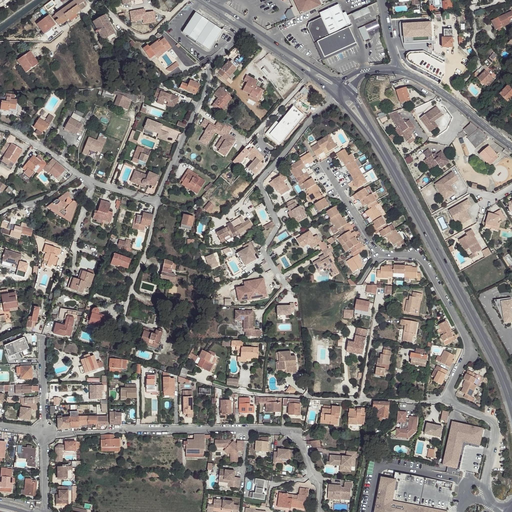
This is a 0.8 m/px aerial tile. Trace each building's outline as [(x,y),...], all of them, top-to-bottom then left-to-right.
[(58,19),(55,21),(58,25),(61,23),(62,24),(69,19),(71,21),(77,16),(75,14),(86,6),(86,3),(83,0),(75,0),(55,15),(58,19)] [(289,0),(293,7),(291,8),(291,9),(288,10),(285,14),(287,19),(288,19),(288,21),(310,11),(334,0),(289,0)] [(454,9),(453,0),(450,0),(449,0),(449,6),(445,6),(445,10),(454,9)] [(308,28),(315,44),(323,61),(326,60),(325,58),(356,43),(349,28),(352,26),(351,25),(371,17),(367,7),(347,16),(346,13),(343,14),(339,5),(320,13),(322,18),(309,23),(308,28)] [(130,11),(132,23),(155,20),(154,11),(143,13),(143,10),(130,11)] [(491,21),(496,30),(498,29),(499,31),(501,30),(500,28),(510,23),(509,20),(511,17),(511,12),(511,11),(491,21)] [(199,15),(195,13),(182,32),(210,50),(219,38),(223,32),(225,30),(223,28),(222,30),(199,15)] [(37,25),(44,34),(56,25),(48,15),(37,25)] [(105,17),(94,23),(100,34),(99,35),(101,39),(102,38),(103,39),(107,37),(109,40),(116,37),(105,17)] [(405,50),(434,48),(431,18),(401,21),(398,24),(401,37),(403,46),(405,50)] [(377,21),(364,27),(367,33),(380,28),(377,21)] [(370,39),(367,33),(364,27),(358,29),(364,42),(370,39)] [(453,30),(444,30),(445,39),(443,39),(443,40),(442,40),(441,40),(441,41),(441,46),(441,47),(442,47),(443,47),(443,48),(452,48),(452,39),(453,39),(453,30)] [(157,58),(171,48),(164,38),(160,41),(159,40),(149,47),(148,45),(143,49),(150,59),(155,55),(157,58)] [(356,43),(325,58),(326,60),(357,45),(356,43)] [(445,61),(423,51),(410,52),(407,55),(407,59),(409,63),(441,81),(445,72),(445,61)] [(30,52),(17,61),(26,73),(37,65),(31,57),(33,56),(30,52)] [(494,53),(484,64),(488,67),(493,61),(496,57),(497,57),(498,56),(494,53)] [(229,63),(236,69),(239,66),(232,60),(229,63)] [(236,69),(229,63),(228,62),(221,70),(218,67),(215,70),(226,80),(230,76),(232,78),(234,75),(232,73),(236,69)] [(171,72),(177,67),(174,63),(166,70),(167,70),(168,71),(169,72),(171,72)] [(492,78),(485,71),(478,78),(486,85),(489,82),(491,84),(494,81),(492,79),(492,78)] [(255,86),(258,81),(247,75),(244,81),(247,82),(243,91),(250,95),(251,94),(257,97),(258,95),(261,96),(264,91),(255,86)] [(180,88),(195,95),(200,85),(190,81),(188,85),(182,83),(180,88)] [(511,83),(500,95),(508,102),(511,97),(511,83)] [(137,99),(138,96),(134,95),(132,95),(128,94),(115,90),(104,88),(102,95),(113,98),(114,93),(119,94),(114,108),(122,111),(123,108),(128,109),(131,100),(136,102),(137,99)] [(227,104),(232,98),(222,90),(220,88),(214,95),(218,98),(212,106),(217,110),(219,107),(221,109),(225,103),(227,104)] [(406,88),(397,91),(401,103),(410,100),(406,88)] [(165,101),(168,102),(176,105),(179,97),(171,95),(164,93),(162,92),(162,90),(157,89),(154,97),(158,99),(157,103),(163,105),(165,101)] [(6,98),(0,97),(0,101),(1,102),(0,110),(9,111),(9,109),(16,110),(17,101),(14,100),(10,100),(11,98),(14,99),(15,95),(6,94),(6,98)] [(219,107),(217,110),(221,113),(228,105),(227,104),(225,103),(221,109),(219,107)] [(438,118),(443,115),(437,107),(425,115),(420,118),(428,129),(433,126),(435,129),(438,127),(434,122),(432,119),(437,116),(438,118)] [(65,128),(78,135),(83,127),(81,126),(82,125),(79,123),(82,118),(73,113),(70,119),(65,128)] [(35,134),(40,137),(44,130),(46,131),(51,123),(46,120),(41,116),(40,118),(39,118),(33,128),(37,130),(35,134)] [(403,135),(407,141),(412,138),(411,136),(409,133),(411,131),(415,128),(409,120),(408,121),(405,123),(403,121),(400,116),(393,121),(397,127),(398,127),(399,128),(404,134),(403,135)] [(225,124),(219,120),(215,126),(214,128),(209,125),(210,123),(205,119),(202,124),(205,126),(204,128),(206,129),(204,132),(205,132),(201,138),(208,143),(215,132),(219,134),(225,124)] [(147,120),(144,129),(158,134),(157,137),(166,141),(169,133),(160,130),(160,129),(159,129),(160,124),(147,120)] [(479,129),(471,123),(463,130),(468,135),(466,136),(468,138),(467,139),(476,149),(488,138),(483,133),(479,129)] [(225,124),(219,134),(222,137),(218,144),(221,146),(219,149),(226,154),(235,140),(232,138),(230,139),(228,138),(229,136),(227,135),(232,128),(225,124)] [(78,135),(65,128),(64,130),(77,137),(78,135)] [(403,135),(404,134),(399,128),(395,131),(400,137),(403,135)] [(318,144),(325,155),(330,153),(329,152),(337,147),(329,135),(317,143),(318,144)] [(97,151),(101,152),(106,139),(98,136),(97,141),(89,137),(82,153),(87,155),(89,150),(90,148),(97,151)] [(12,167),(23,150),(12,144),(8,150),(3,147),(1,151),(6,154),(2,161),(12,167)] [(322,157),(325,155),(318,144),(311,148),(317,157),(320,154),(322,157)] [(138,146),(131,162),(144,167),(150,151),(138,146)] [(489,146),(479,155),(487,163),(488,162),(490,165),(498,158),(496,155),(489,146)] [(245,148),(233,162),(237,166),(246,156),(253,162),(247,168),(255,175),(264,165),(261,163),(259,161),(263,157),(263,156),(253,148),(252,149),(249,152),(247,151),(245,148)] [(449,162),(441,152),(437,155),(435,156),(434,154),(433,155),(429,149),(424,153),(427,159),(426,160),(429,165),(436,160),(438,164),(441,168),(449,162)] [(339,162),(343,168),(354,161),(356,160),(352,154),(347,157),(343,150),(337,154),(341,161),(339,162)] [(310,153),(300,159),(301,160),(305,166),(305,165),(308,163),(314,160),(310,153)] [(42,160),(38,156),(36,158),(33,156),(22,169),(25,171),(24,173),(30,177),(34,172),(33,171),(42,160)] [(57,162),(52,159),(43,169),(48,173),(49,172),(59,181),(67,173),(60,166),(56,163),(57,162)] [(296,179),(298,182),(309,176),(307,172),(304,174),(301,169),(305,166),(301,160),(289,167),(296,179)] [(430,170),(438,164),(436,160),(429,165),(426,160),(424,161),(430,170)] [(12,167),(2,161),(0,163),(11,170),(12,167)] [(354,161),(343,168),(344,171),(347,169),(348,171),(350,173),(359,168),(354,161)] [(363,175),(359,168),(350,173),(352,176),(352,177),(349,179),(351,182),(353,181),(363,175)] [(185,173),(188,174),(183,182),(189,187),(188,189),(197,194),(205,182),(201,179),(199,181),(196,179),(197,176),(198,175),(188,169),(185,173)] [(137,172),(133,183),(138,185),(139,183),(142,184),(143,185),(144,186),(146,186),(147,185),(148,184),(148,183),(148,182),(148,181),(155,184),(158,176),(148,172),(147,176),(137,172)] [(287,179),(283,172),(279,175),(280,177),(276,179),(273,181),(279,191),(280,190),(283,195),(290,190),(287,185),(286,186),(283,181),(287,179)] [(454,183),(458,180),(453,172),(435,185),(441,194),(446,190),(450,196),(455,192),(450,186),(449,185),(453,182),(454,183)] [(363,175),(353,181),(358,189),(367,183),(363,175)] [(303,184),(307,190),(316,184),(312,178),(311,179),(309,176),(298,182),(300,186),(303,184)] [(279,191),(273,181),(270,183),(273,188),(274,187),(277,192),(279,191)] [(317,199),(319,202),(324,198),(322,195),(321,196),(318,190),(319,189),(316,184),(307,190),(309,195),(308,195),(312,202),(317,199)] [(14,191),(8,187),(5,191),(12,195),(14,191)] [(364,189),(353,196),(355,199),(358,197),(359,199),(360,201),(369,196),(364,189)] [(445,199),(450,196),(446,190),(441,194),(445,199)] [(69,197),(71,196),(68,191),(58,199),(58,200),(57,200),(56,200),(48,206),(48,207),(48,208),(49,209),(53,209),(57,212),(61,209),(65,211),(62,215),(70,221),(77,201),(74,200),(72,202),(70,204),(66,203),(64,202),(65,200),(67,198),(69,197)] [(372,194),(369,196),(360,201),(362,204),(365,202),(368,206),(370,205),(376,201),(372,194)] [(329,206),(324,198),(319,202),(315,204),(319,212),(329,206)] [(471,206),(468,200),(449,211),(454,220),(458,218),(459,220),(463,217),(466,223),(471,220),(467,212),(465,209),(466,209),(471,206)] [(111,204),(101,201),(98,211),(97,211),(97,214),(94,213),(93,219),(97,220),(97,219),(102,220),(109,222),(112,213),(108,211),(111,204)] [(378,204),(376,201),(370,205),(372,208),(370,209),(365,212),(368,217),(369,216),(373,222),(382,217),(383,216),(379,210),(378,211),(375,206),(378,204)] [(214,206),(209,202),(204,209),(208,213),(214,206)] [(295,203),(289,206),(288,207),(291,212),(292,212),(296,218),(298,217),(301,222),(307,218),(300,206),(298,208),(295,203)] [(379,210),(383,216),(385,215),(379,204),(378,204),(375,206),(378,211),(379,210)] [(326,212),(331,219),(339,214),(338,211),(337,210),(340,208),(338,205),(326,212)] [(53,209),(49,209),(70,221),(62,215),(65,211),(61,209),(57,212),(53,209)] [(489,213),(486,224),(491,226),(497,227),(498,223),(501,221),(505,219),(500,210),(493,214),(489,213)] [(291,212),(290,211),(288,213),(292,220),(295,219),(297,224),(301,222),(298,217),(296,218),(292,212),(291,212)] [(145,226),(150,227),(153,216),(143,213),(142,218),(139,217),(139,218),(137,218),(136,223),(134,222),(132,229),(144,231),(145,226)] [(339,231),(340,233),(350,226),(351,226),(349,223),(347,224),(344,219),(343,220),(342,218),(339,214),(331,219),(330,220),(334,226),(330,228),(334,234),(339,231)] [(183,215),(180,228),(191,230),(194,217),(183,215)] [(235,228),(239,234),(252,226),(248,220),(245,222),(242,217),(231,223),(234,229),(235,228)] [(382,217),(373,222),(375,225),(376,226),(373,228),(375,231),(386,224),(382,217)] [(498,223),(497,227),(491,226),(491,228),(498,230),(501,221),(498,223)] [(230,238),(239,234),(235,228),(234,229),(231,223),(230,222),(227,224),(229,228),(226,230),(225,228),(216,233),(220,240),(229,236),(230,238)] [(265,230),(275,225),(273,222),(264,227),(265,230)] [(34,231),(35,227),(33,226),(32,227),(26,226),(26,225),(22,224),(22,225),(22,226),(21,226),(21,228),(15,226),(6,224),(3,234),(19,239),(20,237),(22,237),(23,235),(31,237),(32,231),(34,231)] [(383,237),(386,235),(395,230),(396,230),(393,225),(388,227),(386,224),(375,231),(376,234),(380,232),(383,237)] [(350,226),(340,233),(342,236),(338,238),(342,245),(355,238),(357,236),(355,233),(352,235),(350,231),(352,230),(350,226)] [(395,230),(386,235),(389,240),(390,240),(394,245),(397,244),(398,247),(405,243),(403,240),(407,238),(403,231),(400,233),(400,231),(397,233),(395,230)] [(472,230),(466,233),(467,236),(459,240),(462,246),(466,243),(473,254),(475,257),(477,256),(475,253),(477,252),(478,252),(482,250),(474,237),(475,236),(472,230)] [(319,245),(323,251),(327,248),(323,242),(322,243),(317,235),(313,238),(312,234),(310,235),(309,232),(297,239),(301,246),(305,243),(307,245),(309,244),(311,243),(314,248),(319,245)] [(350,249),(359,244),(357,242),(355,238),(342,245),(342,246),(346,252),(350,249)] [(351,250),(361,244),(359,241),(357,242),(359,244),(350,249),(351,250)] [(248,247),(253,255),(256,253),(250,243),(247,244),(248,247)] [(46,244),(43,253),(46,253),(44,259),(48,261),(47,264),(52,266),(52,264),(56,265),(58,258),(56,257),(56,255),(57,255),(59,255),(61,249),(46,244)] [(249,263),(250,265),(257,261),(248,247),(247,244),(243,247),(244,249),(238,253),(245,266),(249,263)] [(353,253),(364,247),(362,244),(361,244),(351,250),(353,253)] [(330,257),(333,255),(329,247),(327,248),(323,251),(322,251),(324,255),(322,256),(323,257),(314,263),(317,269),(324,265),(327,266),(328,268),(329,271),(331,270),(334,275),(338,273),(330,257)] [(365,250),(364,247),(353,253),(352,254),(354,257),(348,261),(351,265),(350,266),(353,272),(363,266),(360,262),(361,261),(358,255),(359,254),(365,250)] [(486,257),(491,254),(488,248),(482,252),(486,257)] [(22,255),(6,251),(3,261),(14,265),(13,267),(18,269),(22,255)] [(243,269),(250,265),(249,263),(245,266),(238,253),(236,254),(238,258),(237,258),(243,269)] [(118,265),(127,269),(131,259),(114,254),(112,261),(119,264),(118,265)] [(213,254),(204,257),(209,270),(218,266),(213,254)] [(173,263),(173,262),(164,259),(162,272),(161,272),(160,278),(169,280),(174,281),(175,276),(175,275),(171,274),(172,270),(171,270),(171,268),(175,269),(176,264),(173,263)] [(394,266),(393,277),(404,277),(405,266),(400,266),(397,266),(397,264),(394,264),(394,266)] [(388,267),(381,267),(381,270),(377,270),(377,278),(388,278),(388,277),(393,277),(394,266),(388,266),(388,267)] [(410,266),(405,266),(404,277),(409,277),(409,279),(417,279),(417,280),(420,281),(421,273),(417,273),(417,268),(412,268),(410,268),(410,266)] [(74,278),(70,289),(82,293),(84,289),(86,289),(86,287),(89,288),(90,287),(94,275),(87,273),(83,271),(79,280),(78,280),(74,278)] [(248,300),(267,297),(263,278),(260,279),(263,294),(247,297),(248,300)] [(248,300),(247,297),(263,294),(260,279),(244,282),(245,286),(236,288),(239,302),(248,300)] [(378,285),(368,285),(366,293),(376,294),(378,285)] [(0,298),(0,300),(2,300),(4,312),(8,311),(7,309),(17,307),(15,293),(8,294),(7,290),(0,291),(0,298)] [(415,309),(417,309),(419,298),(421,299),(422,294),(413,292),(412,297),(410,296),(409,301),(409,305),(406,305),(405,312),(414,314),(415,309)] [(357,300),(355,310),(368,312),(370,303),(357,300)] [(511,300),(497,307),(505,326),(511,325),(511,324),(511,302),(511,303),(511,300)] [(290,312),(294,312),(294,304),(290,304),(290,306),(277,306),(277,315),(291,315),(290,312)] [(32,317),(29,317),(26,327),(32,328),(33,324),(34,325),(35,322),(36,322),(40,308),(34,307),(32,317)] [(56,324),(53,333),(65,336),(65,335),(70,336),(73,326),(72,326),(74,320),(76,320),(77,316),(77,311),(60,308),(58,319),(66,320),(65,326),(56,324)] [(111,317),(102,315),(102,316),(98,315),(99,312),(99,311),(99,310),(97,309),(96,308),(94,308),(93,309),(93,310),(91,317),(87,317),(86,320),(87,320),(86,322),(89,323),(90,320),(96,322),(95,325),(108,329),(111,317)] [(253,311),(235,311),(235,320),(244,320),(244,329),(246,329),(246,332),(245,336),(260,337),(260,330),(254,330),(252,330),(253,327),(253,311)] [(417,322),(401,319),(401,325),(405,325),(407,326),(406,332),(404,331),(403,341),(412,342),(413,335),(413,333),(416,334),(417,322)] [(451,332),(451,331),(446,321),(439,325),(441,329),(438,330),(441,336),(444,342),(448,339),(450,342),(450,343),(457,339),(455,336),(453,337),(451,332)] [(140,342),(148,345),(148,343),(153,344),(153,342),(158,344),(162,332),(156,330),(155,334),(148,332),(149,329),(143,327),(142,331),(143,332),(140,342)] [(349,342),(347,353),(362,355),(365,338),(366,330),(357,328),(354,343),(349,342)] [(4,346),(9,357),(29,349),(24,338),(17,341),(14,342),(4,346)] [(243,341),(231,341),(231,346),(236,346),(236,350),(238,350),(238,353),(241,353),(241,357),(241,358),(246,358),(258,359),(258,348),(243,348),(243,341)] [(375,375),(384,377),(385,369),(389,369),(389,365),(391,351),(388,351),(384,350),(383,355),(381,354),(380,359),(380,361),(378,361),(375,375)] [(208,354),(202,351),(199,358),(201,359),(197,366),(209,372),(213,364),(212,363),(215,357),(214,357),(208,354)] [(440,362),(450,368),(453,363),(451,362),(452,360),(455,356),(445,351),(441,357),(443,358),(440,362)] [(297,373),(296,357),(291,357),(290,352),(277,353),(277,363),(278,371),(285,370),(285,373),(291,372),(291,374),(297,373)] [(86,373),(103,367),(102,362),(100,363),(100,361),(96,362),(94,355),(90,357),(89,354),(84,356),(85,359),(81,360),(86,373)] [(412,358),(411,364),(425,366),(427,356),(425,355),(424,355),(424,356),(415,354),(411,354),(410,358),(412,358)] [(110,359),(109,371),(115,372),(116,368),(125,369),(126,360),(110,359)] [(277,373),(285,372),(285,370),(278,371),(277,363),(276,363),(277,373)] [(32,378),(31,364),(21,364),(21,367),(16,368),(17,375),(21,375),(21,380),(28,380),(28,378),(32,378)] [(446,375),(448,371),(437,366),(432,376),(435,378),(434,381),(441,385),(446,375)] [(181,371),(180,376),(186,378),(188,371),(183,367),(181,371)] [(468,371),(464,379),(466,380),(474,384),(476,379),(476,378),(477,375),(468,371)] [(147,375),(147,380),(146,380),(146,392),(157,392),(157,387),(155,387),(155,378),(155,375),(147,375)] [(163,378),(164,393),(174,393),(174,379),(170,379),(170,377),(168,377),(163,378)] [(476,385),(474,384),(466,380),(463,385),(464,386),(461,392),(466,394),(464,397),(473,402),(475,399),(471,397),(474,390),(473,390),(476,385)] [(90,393),(90,400),(102,399),(102,391),(107,391),(106,383),(102,383),(102,385),(90,386),(90,391),(94,391),(94,393),(90,393)] [(0,403),(2,404),(3,392),(8,391),(9,385),(0,385),(0,403)] [(27,385),(20,385),(21,387),(15,387),(15,394),(32,394),(31,386),(27,387),(27,385)] [(136,398),(136,385),(125,385),(125,388),(120,388),(121,397),(127,397),(127,396),(131,396),(131,398),(136,398)] [(183,397),(183,414),(187,414),(187,416),(192,416),(192,397),(183,397)] [(276,398),(259,397),(259,403),(266,403),(266,412),(281,412),(281,402),(276,402),(276,398)] [(249,406),(249,398),(239,398),(239,413),(254,413),(254,406),(249,406)] [(300,404),(300,399),(283,398),(283,406),(287,406),(287,402),(289,402),(289,403),(288,403),(288,414),(299,415),(300,404)] [(230,401),(221,401),(221,410),(222,410),(222,414),(230,414),(230,401)] [(389,403),(373,402),(372,408),(381,409),(381,410),(378,410),(377,421),(381,422),(382,418),(388,418),(389,409),(389,403)] [(37,410),(37,404),(22,404),(22,408),(21,408),(19,419),(30,420),(31,409),(33,409),(34,410),(37,410)] [(331,421),(331,424),(338,425),(339,414),(340,414),(341,407),(332,407),(332,410),(331,410),(323,409),(322,409),(322,413),(321,413),(321,420),(331,421)] [(349,413),(348,424),(357,425),(357,424),(357,423),(359,423),(359,424),(364,424),(364,421),(365,421),(365,412),(367,412),(367,408),(357,408),(357,409),(357,411),(355,411),(355,409),(350,409),(349,413)] [(309,410),(307,424),(314,425),(316,411),(309,410)] [(407,412),(398,411),(397,422),(401,422),(400,429),(397,429),(396,437),(408,438),(416,431),(417,417),(410,417),(409,419),(409,421),(406,421),(406,419),(407,412)] [(70,428),(78,428),(78,417),(78,414),(81,414),(81,412),(70,412),(70,417),(70,428)] [(110,412),(110,425),(121,425),(121,413),(116,413),(116,412),(110,412)] [(70,428),(70,417),(62,418),(62,416),(57,416),(58,424),(58,430),(63,429),(70,428)] [(78,417),(78,428),(80,427),(80,425),(88,424),(88,417),(78,417)] [(101,425),(107,425),(107,417),(97,417),(97,424),(97,425),(101,425)] [(482,428),(452,422),(442,466),(457,469),(463,441),(479,444),(482,428)] [(442,427),(427,423),(425,434),(440,437),(442,427)] [(114,435),(101,435),(102,451),(110,451),(110,447),(120,447),(120,439),(114,439),(114,435)] [(204,435),(194,435),(194,440),(187,440),(187,442),(184,442),(184,449),(186,449),(186,457),(203,457),(203,449),(204,449),(204,438),(204,435)] [(268,452),(269,438),(262,437),(261,438),(257,438),(257,441),(256,441),(256,451),(268,452)] [(243,451),(245,441),(237,441),(237,443),(235,445),(229,440),(215,440),(215,445),(217,448),(224,448),(230,453),(232,453),(232,457),(238,457),(238,451),(243,451)] [(319,440),(310,441),(311,445),(312,448),(321,449),(319,440)] [(77,451),(77,442),(65,442),(65,445),(62,445),(59,445),(55,448),(55,462),(63,462),(63,451),(77,451)] [(29,467),(35,468),(36,463),(35,463),(36,454),(35,454),(36,450),(35,449),(32,448),(32,446),(27,445),(27,448),(22,447),(22,453),(23,454),(29,454),(28,459),(27,462),(28,463),(29,463),(29,467)] [(278,452),(274,452),(273,462),(282,463),(282,459),(285,459),(285,456),(289,457),(294,457),(294,451),(293,450),(284,450),(281,449),(278,449),(278,452)] [(357,452),(347,451),(347,457),(342,456),(342,458),(339,457),(339,456),(330,455),(330,462),(327,461),(327,464),(341,466),(346,466),(345,471),(351,472),(351,466),(352,457),(356,458),(357,458),(357,452)] [(58,466),(58,479),(72,478),(72,466),(75,466),(75,467),(77,467),(77,462),(70,462),(70,466),(66,466),(65,465),(62,465),(62,466),(58,466)] [(0,476),(0,491),(11,492),(12,483),(12,478),(12,477),(12,469),(8,469),(8,468),(1,467),(1,477),(0,476)] [(228,487),(239,488),(240,479),(234,478),(234,474),(231,473),(231,471),(220,469),(219,479),(228,480),(228,487)] [(403,475),(395,474),(395,478),(394,481),(391,480),(382,479),(375,511),(447,511),(450,501),(452,490),(453,485),(439,482),(403,475)] [(26,479),(24,495),(35,496),(37,483),(31,482),(31,480),(31,479),(26,479)] [(263,480),(256,479),(255,483),(257,484),(256,493),(250,493),(250,497),(264,500),(265,495),(264,495),(262,493),(263,485),(262,485),(263,480)] [(340,485),(329,485),(328,490),(330,490),(330,492),(328,492),(328,498),(340,499),(340,498),(350,498),(351,488),(352,488),(352,484),(344,483),(344,487),(341,487),(340,485)] [(68,487),(58,487),(58,491),(59,491),(59,504),(68,504),(68,487)] [(309,489),(300,488),(299,495),(298,495),(298,499),(288,498),(288,494),(280,493),(278,507),(291,509),(292,507),(305,509),(306,497),(308,497),(309,489)] [(231,511),(238,511),(239,505),(233,505),(233,501),(214,499),(213,505),(213,508),(222,508),(232,509),(232,511),(231,511)]
